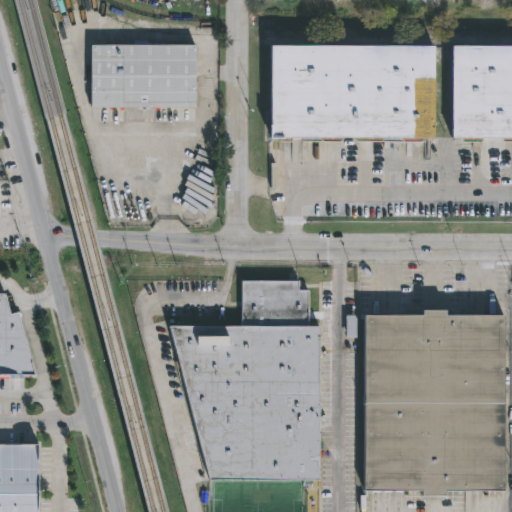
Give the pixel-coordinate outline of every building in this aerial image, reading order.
[(274,137),(271,137),(271,44),(435,45),(435,138),(274,137)] [(195,108),(89,108),(89,45),(195,45),(195,108)] [(511,139),(450,139),(450,46),(511,46),(511,139)] [(293,288),(293,291),(302,291),(302,328),(313,328),(313,482),(201,482),(161,327),(236,327),(236,282),(293,282),(293,288)] [(0,293),(3,294),(9,315),(17,313),(34,376),(0,375),(0,293)] [(438,311),(438,317),(496,317),(496,493),(437,493),(437,498),(415,498),(415,493),(355,493),(356,317),(414,317),(414,311),(438,311)] [(0,511),(0,447),(39,448),(37,511),(0,511)]
